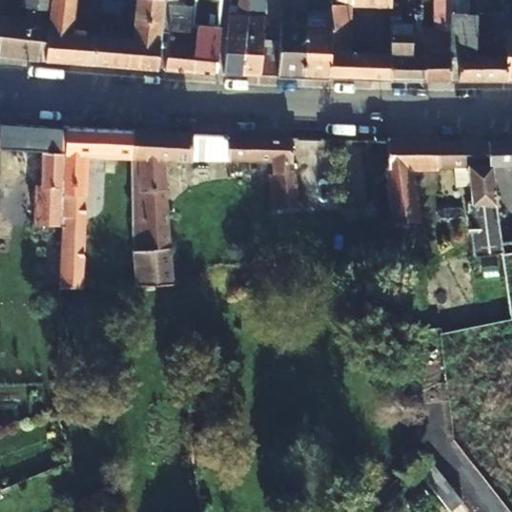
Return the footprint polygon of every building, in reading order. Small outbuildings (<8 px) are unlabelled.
[(0,0),(0,4),(47,10),(47,0),(0,0)] [(41,61),(155,71),(156,68),(163,0),(134,0),(132,21),(111,19),(104,23),(102,35),(68,32),(71,0),(47,0),(47,10),(46,12),(41,59),(41,61)] [(222,74),(241,75),(241,72),(246,0),(234,0),(233,22),(226,21),(222,74)] [(262,17),(263,1),(256,1),(256,0),(246,0),(241,72),(241,75),(257,76),(257,73),(262,17)] [(280,12),(281,0),(271,0),(271,4),(275,5),(273,19),(262,17),(257,73),(257,76),(274,76),(274,73),(280,12)] [(274,76),(301,77),(301,74),(303,0),(292,0),(291,13),(280,12),(274,73),(274,76)] [(301,77),(325,78),(325,75),(326,30),(332,0),(303,0),(301,74),(301,77)] [(387,77),(388,56),(348,53),(349,3),(389,5),(389,0),(332,0),(326,30),(325,75),(325,78),(387,79),(387,77)] [(446,0),(446,8),(447,78),(447,81),(456,80),(456,56),(475,56),(473,0),(446,0)] [(432,33),(428,33),(428,57),(423,56),(422,78),(422,81),(447,81),(447,78),(446,8),(432,7),(432,33)] [(41,59),(46,12),(23,10),(21,23),(0,21),(0,56),(41,61),(41,59)] [(503,30),(502,14),(488,15),(485,55),(475,56),(456,56),(456,80),(504,80),(504,77),(503,30)] [(503,30),(511,29),(511,14),(502,14),(503,30)] [(167,26),(189,28),(190,16),(169,15),(167,26)] [(389,24),(388,35),(412,36),(412,24),(389,24)] [(162,71),(190,73),(190,69),(194,28),(189,28),(167,26),(162,71)] [(214,74),(218,30),(194,28),(190,69),(190,73),(214,74)] [(504,80),(511,79),(511,29),(503,30),(504,77),(504,80)] [(420,56),(423,56),(428,57),(428,33),(420,34),(420,37),(420,56)] [(422,78),(423,56),(420,56),(420,37),(412,36),(388,35),(388,56),(387,77),(387,79),(422,81),(422,78)] [(59,227),(62,129),(0,126),(0,150),(39,153),(39,187),(34,187),(33,226),(59,227)] [(58,255),(57,287),(82,287),(84,208),(95,209),(96,172),(101,171),(102,167),(114,166),(114,158),(130,158),(131,133),(131,130),(63,127),(62,129),(59,227),(58,255)] [(142,250),(167,248),(162,161),(227,164),(227,161),(225,137),(225,135),(131,130),(131,133),(130,158),(135,158),(142,250)] [(225,137),(227,161),(268,163),(274,222),(296,221),(298,220),(293,164),(291,164),(287,141),(287,138),(225,135),(225,137)] [(485,146),(488,168),(511,167),(511,141),(484,143),(485,146)] [(383,171),(391,224),(415,222),(409,169),(464,168),(469,204),(465,205),(468,228),(472,253),(397,263),(404,319),(407,337),(410,337),(506,323),(509,322),(506,300),(499,244),(491,188),(488,168),(485,146),(484,143),(463,144),(386,142),(386,145),(386,171),(383,171)] [(472,253),(468,228),(393,239),(395,254),(397,263),(472,253)] [(167,248),(142,250),(129,250),(133,285),(168,285),(167,248)] [(431,463),(419,474),(449,511),(451,511),(463,502),(433,466),(431,463)]
